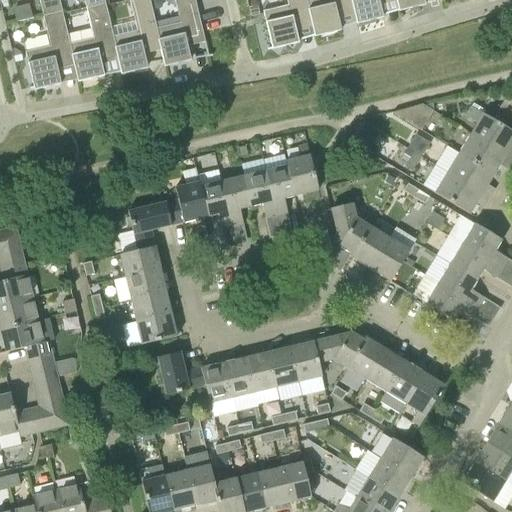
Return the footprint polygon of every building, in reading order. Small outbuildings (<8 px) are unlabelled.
[(61,12),(57,0),(38,0),(42,16),(61,12)] [(104,4),(102,0),(83,0),(86,8),(104,4)] [(143,55),(160,51),(155,31),(147,0),(131,0),(129,1),(137,33),(112,38),(117,58),(120,73),(146,68),(143,55)] [(190,61),(190,60),(187,47),(204,42),(194,0),(174,0),(180,25),(155,31),(160,51),(164,67),(190,61)] [(311,25),(305,1),(304,0),(286,0),(287,6),(262,12),(272,50),(298,44),(297,42),(294,29),(311,25)] [(352,13),(349,0),(308,0),(305,1),(311,25),(313,37),(339,29),(336,17),(352,13)] [(395,0),(349,0),(352,13),(353,13),(356,24),(382,16),(378,5),(395,0)] [(395,0),(398,11),(424,3),(422,0),(395,0)] [(117,58),(112,38),(104,4),(86,8),(93,40),(69,46),(74,66),(77,81),(77,83),(104,77),(103,76),(100,62),(117,58)] [(74,66),(69,46),(61,12),(42,16),(50,47),(25,53),(34,91),(60,85),(57,70),(74,66)] [(511,144),(511,132),(506,129),(510,123),(511,122),(511,97),(505,99),(496,114),(492,120),(482,115),(485,111),(473,103),(471,106),(470,106),(465,115),(478,123),(470,135),(511,159),(511,151),(509,149),(511,144)] [(393,112),(421,130),(433,110),(422,104),(393,112)] [(413,153),(420,158),(430,141),(417,133),(407,149),(413,153)] [(508,167),(511,160),(511,159),(470,135),(458,154),(493,176),(501,162),(508,167)] [(404,167),(412,172),(420,158),(413,153),(404,167)] [(488,200),(492,193),(485,189),(493,176),(458,154),(446,174),(488,200)] [(290,198),(318,191),(309,156),(282,163),(283,168),(290,198)] [(283,200),(290,198),(283,168),(265,173),(276,217),(287,214),(283,200)] [(265,219),(276,217),(265,173),(243,178),(250,208),(261,205),(265,219)] [(484,206),(488,200),(446,174),(434,194),(469,215),(477,201),(484,206)] [(239,210),(250,208),(243,178),(221,183),(231,227),(242,225),(239,210)] [(205,219),(198,189),(196,183),(173,189),(176,201),(167,203),(173,226),(205,219)] [(221,230),(231,227),(221,183),(198,189),(205,219),(217,216),(221,230)] [(403,192),(414,198),(418,191),(407,185),(403,192)] [(414,198),(424,204),(428,197),(418,191),(414,198)] [(154,247),(152,239),(151,232),(173,226),(167,203),(126,212),(135,251),(154,247)] [(338,247),(351,255),(369,226),(355,218),(352,205),(331,210),(339,246),(338,247)] [(462,244),(501,268),(507,259),(494,251),(501,241),(474,224),(462,244)] [(350,258),(370,270),(388,238),(369,226),(351,255),(350,258)] [(0,262),(0,264),(22,259),(15,229),(0,254),(0,262)] [(0,232),(0,254),(15,229),(0,232)] [(370,270),(391,282),(409,251),(388,238),(370,270)] [(495,278),(501,268),(462,244),(450,264),(477,280),(483,270),(495,278)] [(124,278),(160,269),(154,247),(135,251),(119,255),(124,278)] [(22,259),(0,264),(2,270),(24,265),(22,259)] [(85,277),(94,275),(91,262),(83,264),(85,277)] [(438,284),(477,308),(483,298),(471,290),(477,280),(450,264),(438,284)] [(24,265),(2,270),(4,281),(26,276),(24,265)] [(130,300),(165,292),(160,269),(124,278),(130,300)] [(0,306),(32,299),(26,276),(4,281),(0,281),(0,306)] [(472,317),(477,308),(438,284),(426,304),(453,320),(459,309),(472,317)] [(135,323),(171,315),(165,292),(130,300),(135,323)] [(93,311),(102,309),(98,296),(90,298),(93,311)] [(0,329),(37,321),(32,299),(0,306),(0,329)] [(75,312),(76,311),(73,299),(72,300),(62,302),(65,314),(75,312)] [(96,322),(104,319),(102,309),(93,311),(96,322)] [(135,323),(141,346),(176,337),(171,315),(135,323)] [(6,353),(26,349),(42,343),(37,321),(0,329),(0,342),(4,341),(6,353)] [(333,361),(346,369),(362,341),(349,333),(349,334),(313,343),(318,365),(333,361)] [(346,369),(365,381),(384,351),(364,338),(362,341),(346,369)] [(104,354),(112,352),(109,340),(101,342),(104,354)] [(28,361),(52,356),(49,342),(42,343),(26,349),(28,361)] [(321,378),(318,365),(313,343),(290,348),(299,383),(321,378)] [(276,389),(299,383),(290,348),(268,353),(276,389)] [(365,381),(385,393),(403,363),(384,351),(365,381)] [(182,393),(204,388),(200,369),(184,373),(180,353),(156,358),(166,402),(184,398),(182,393)] [(254,394),(276,389),(268,353),(245,359),(254,394)] [(52,356),(28,361),(31,372),(55,367),(52,356)] [(232,400),(254,394),(245,359),(223,364),(232,400)] [(385,393),(403,405),(422,375),(403,363),(385,393)] [(208,405),(232,400),(223,364),(200,369),(204,388),(208,405)] [(57,378),(55,367),(31,372),(34,383),(57,378)] [(410,422),(418,428),(443,388),(422,375),(403,405),(416,413),(410,422)] [(60,389),(57,378),(34,383),(36,394),(60,389)] [(341,401),(346,394),(335,387),(330,395),(341,401)] [(0,437),(18,433),(15,414),(9,390),(0,391),(0,437)] [(38,400),(39,409),(69,427),(62,395),(38,400)] [(317,416),(330,413),(328,404),(315,408),(317,416)] [(359,412),(370,418),(374,411),(363,405),(359,412)] [(496,425),(511,434),(511,408),(508,406),(496,425)] [(26,412),(33,435),(69,427),(39,409),(26,412)] [(370,418),(380,425),(384,417),(374,411),(370,418)] [(33,435),(26,412),(15,414),(18,433),(19,439),(33,435)] [(284,424),(297,421),(295,412),(282,415),(284,424)] [(272,427),(284,424),(282,415),(270,418),(272,427)] [(316,431),(328,428),(326,420),(314,423),(316,431)] [(177,435),(189,432),(187,423),(175,426),(177,435)] [(240,434),(252,431),(250,423),(238,426),(240,434)] [(304,434),(316,431),(314,423),(302,426),(304,434)] [(484,445),(511,461),(511,434),(496,425),(484,445)] [(165,438),(177,435),(175,426),(163,429),(165,438)] [(228,437),(240,434),(238,426),(226,429),(228,437)] [(272,442),(285,439),(283,430),(270,433),(272,442)] [(260,445),(272,442),(270,433),(258,436),(260,445)] [(153,434),(141,436),(143,444),(155,441),(153,434)] [(410,478),(422,458),(392,439),(379,459),(410,478)] [(228,452),(241,450),(239,441),(226,444),(228,452)] [(216,455),(228,452),(226,444),(214,447),(216,455)] [(41,460),(54,458),(51,445),(38,448),(41,460)] [(473,464),(504,483),(511,469),(511,461),(484,445),(473,464)] [(216,492),(214,484),(210,466),(207,454),(184,459),(187,471),(195,506),(215,502),(213,493),(216,492)] [(398,498),(410,478),(379,459),(367,479),(398,498)] [(302,463),(305,475),(313,473),(310,461),(302,463)] [(171,511),(172,511),(164,477),(160,463),(149,466),(150,468),(138,471),(147,511),(171,511)] [(288,504),(310,499),(305,475),(302,463),(279,468),(288,504)] [(461,484),(492,503),(504,483),(473,464),(461,484)] [(265,509),(288,504),(279,468),(257,474),(265,509)] [(172,511),(195,506),(187,471),(164,477),(172,511)] [(355,499),(376,511),(389,511),(398,498),(367,479),(354,471),(343,491),(355,499)] [(241,511),(254,511),(265,509),(257,474),(234,479),(241,511)] [(9,489),(20,487),(17,475),(6,477),(9,489)] [(0,491),(9,489),(6,477),(0,478),(0,491)] [(217,511),(241,511),(234,479),(214,484),(216,492),(213,493),(215,502),(217,511)] [(56,490),(61,511),(111,511),(108,498),(96,501),(92,483),(80,486),(80,485),(56,490)] [(61,511),(56,490),(33,496),(37,511),(61,511)] [(37,511),(33,496),(31,496),(33,504),(14,509),(14,511),(37,511)] [(376,511),(355,499),(348,510),(338,504),(333,511),(376,511)]
